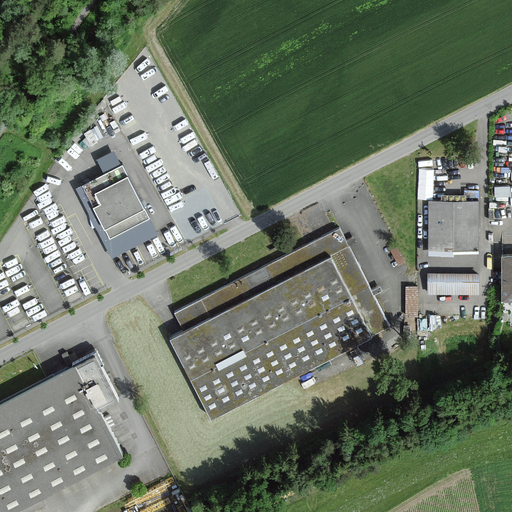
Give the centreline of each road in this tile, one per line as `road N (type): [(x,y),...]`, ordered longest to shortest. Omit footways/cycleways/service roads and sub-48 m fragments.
road 1 (residential): [(0,357),(511,92)]
road 2 (track): [(93,0),(0,132)]
